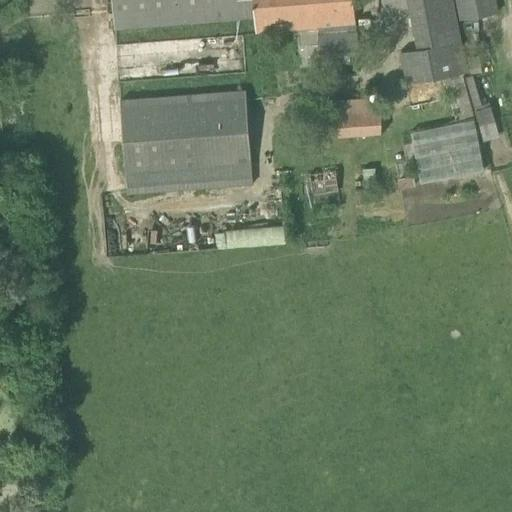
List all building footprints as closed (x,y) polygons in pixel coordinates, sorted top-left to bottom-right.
[(319,53),(359,50),(357,31),(356,31),(353,0),(113,0),(115,28),(256,18),(257,31),(317,28),(319,53)] [(462,72),(466,72),(452,0),(409,0),(418,47),(401,50),(407,83),(443,76),(450,99),(445,101),(451,120),(474,113),(462,72)] [(460,0),(464,18),(498,12),(495,0),(460,0)] [(121,99),(127,173),(251,163),(246,90),(121,99)] [(346,145),(345,136),(383,133),(380,96),(323,100),(324,109),(309,111),(312,148),(331,147),(331,145),(346,145)] [(491,100),(475,105),(485,139),(500,134),(491,100)] [(474,116),(410,128),(420,179),(484,167),(474,116)] [(309,169),(313,193),(339,189),(336,165),(309,169)] [(218,228),(219,245),(285,242),(284,224),(218,228)]
